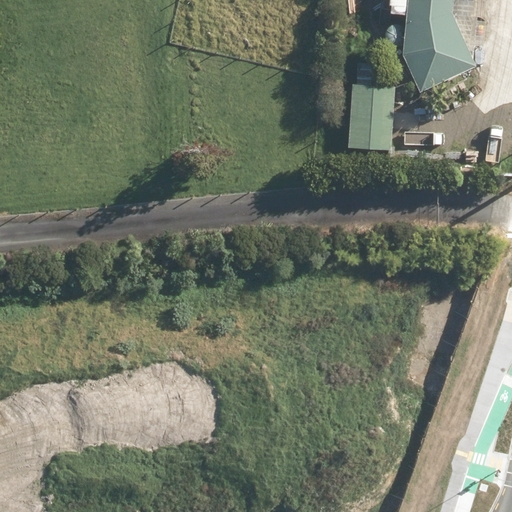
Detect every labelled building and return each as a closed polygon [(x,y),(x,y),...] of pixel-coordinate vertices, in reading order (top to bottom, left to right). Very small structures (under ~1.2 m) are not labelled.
[(401,54),(419,93),(476,65),(451,14),(452,0),(386,0),(386,13),(405,15),(401,54)] [(347,148),(391,150),(393,86),(372,85),(372,78),(363,78),(362,84),(350,84),(347,148)] [(339,398),(337,310),(312,311),(314,399),(339,398)] [(36,380),(34,341),(2,342),(4,381),(36,380)] [(103,352),(39,357),(45,440),(109,435),(103,352)]
